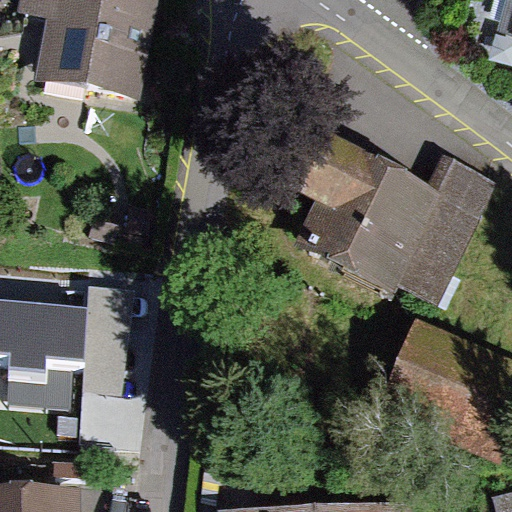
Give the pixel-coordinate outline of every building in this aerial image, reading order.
[(37,86),(143,106),(163,0),(23,0),(20,18),(49,23),(37,86)] [(511,0),(502,0),(495,26),(511,30),(511,0)] [(401,293),(439,312),(500,187),(445,161),(429,194),(307,134),(279,190),(318,209),(296,253),(396,303),(401,293)] [(0,380),(6,381),(6,394),(56,396),(57,384),(95,386),(97,312),(6,306),(7,290),(0,289),(0,380)] [(511,466),(511,366),(416,328),(379,421),(510,472),(511,466)] [(87,482),(87,459),(47,460),(48,483),(87,482)] [(0,511),(83,511),(83,495),(0,496),(0,511)] [(511,511),(511,495),(492,500),(495,511),(511,511)]
